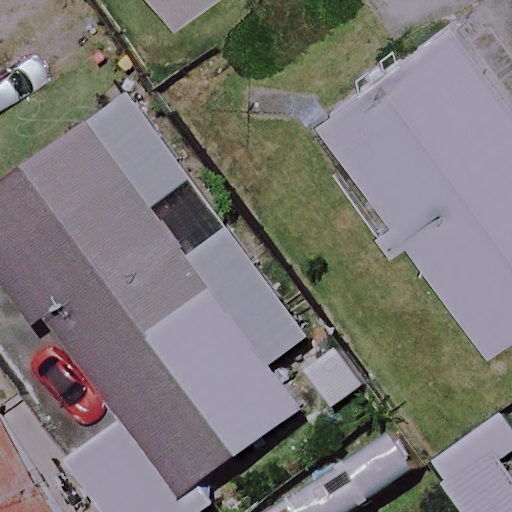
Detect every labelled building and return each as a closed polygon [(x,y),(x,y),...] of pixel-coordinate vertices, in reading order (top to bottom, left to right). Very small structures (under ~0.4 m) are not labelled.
[(161,0),(175,20),(203,0),(161,0)] [(511,331),(511,109),(446,22),(315,121),(488,350),(511,331)] [(308,411),(95,124),(0,194),(0,286),(33,331),(56,314),(132,417),(73,460),(111,511),(206,511),(218,504),(205,487),(308,411)] [(0,511),(59,511),(0,413),(0,511)] [(511,511),(511,479),(499,461),(511,451),(511,440),(496,418),(461,443),(428,467),(459,511),(511,511)]
